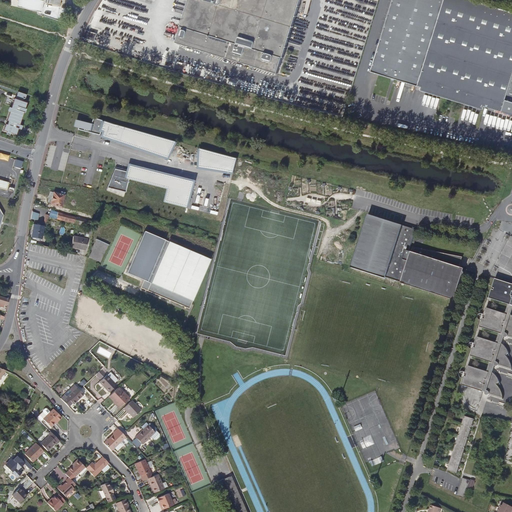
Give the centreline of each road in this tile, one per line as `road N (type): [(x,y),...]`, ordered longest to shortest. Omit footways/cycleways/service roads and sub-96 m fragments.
road 1 (residential): [(401,511),(474,276)]
road 2 (residential): [(37,158),(67,49),(94,0)]
